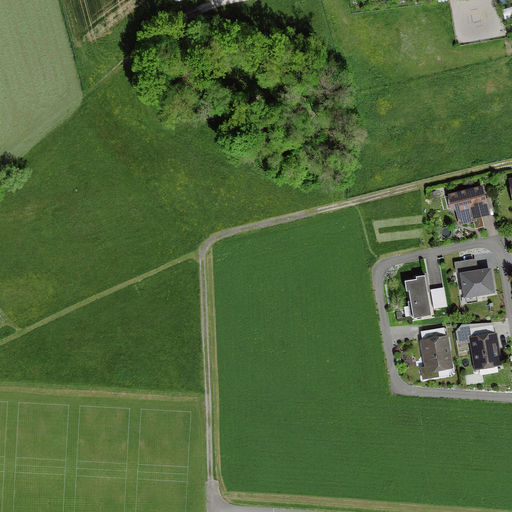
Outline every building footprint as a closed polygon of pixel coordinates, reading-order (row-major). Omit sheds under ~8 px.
[(481,188),(445,197),(448,208),(455,212),(456,212),(459,223),(474,220),(474,218),(487,214),(481,188)] [(465,294),(493,289),(489,267),(461,272),(465,294)] [(409,302),(412,318),(430,315),(426,290),(427,290),(425,281),(424,281),(424,275),(415,277),(415,279),(403,281),(405,292),(408,291),(409,301),(409,302)] [(442,288),(432,290),(435,309),(446,307),(442,288)] [(436,330),(438,339),(421,342),(425,367),(420,368),(422,379),(437,376),(436,370),(440,369),(442,367),(442,365),(449,364),(445,338),(443,338),(442,329),(436,330)] [(494,335),(470,339),(474,365),(482,364),(482,366),(484,367),(489,366),(491,364),(491,362),(498,361),(494,335)]
